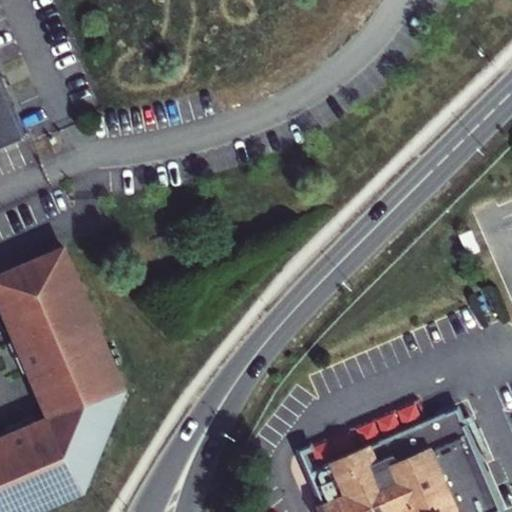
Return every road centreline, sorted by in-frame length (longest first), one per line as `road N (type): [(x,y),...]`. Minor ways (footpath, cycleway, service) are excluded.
road 1 (primary): [(511,91),(291,310)]
road 2 (primary): [(291,310),(193,425),(145,511)]
road 3 (primary): [(188,511),(221,421),(291,310)]
